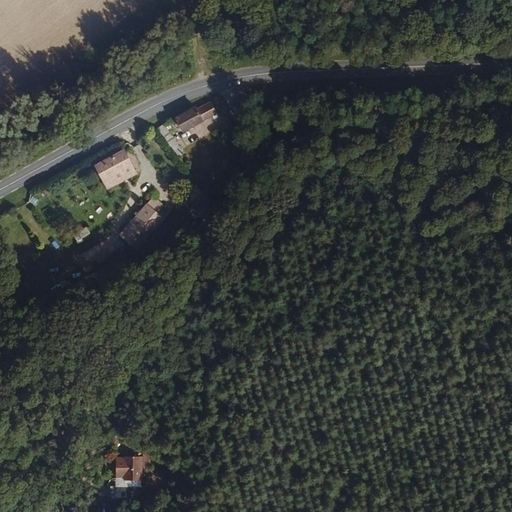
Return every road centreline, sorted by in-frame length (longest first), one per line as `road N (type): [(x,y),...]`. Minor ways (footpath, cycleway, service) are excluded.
road 1 (primary): [(0,190),(198,87),(296,71),(511,61)]
road 2 (track): [(152,340),(114,393),(89,511)]
